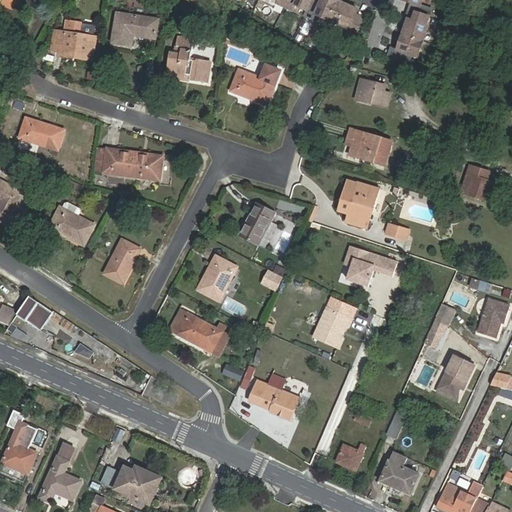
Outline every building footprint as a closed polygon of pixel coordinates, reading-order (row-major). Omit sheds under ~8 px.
[(279,0),(278,5),(295,12),(297,7),(308,12),(306,17),(315,21),(317,16),(350,30),(347,36),(357,40),(367,18),(359,15),(361,10),(338,0),(279,0)] [(399,0),(411,4),(405,20),(408,20),(398,49),(391,47),(388,57),(411,65),(413,57),(420,59),(431,26),(428,25),(433,9),(423,5),(424,0),(399,0)] [(0,10),(8,14),(11,7),(0,1),(0,10)] [(142,34),(142,37),(158,39),(161,20),(120,13),(115,44),(134,48),(136,36),(137,33),(142,34)] [(64,51),(93,56),(96,38),(60,32),(58,50),(64,51)] [(191,77),(190,83),(208,86),(212,64),(192,61),(195,42),(178,39),(177,48),(183,49),(182,56),(176,56),(171,55),(167,76),(186,79),(186,76),(191,77)] [(238,50),(240,46),(226,39),(226,43),(238,50)] [(92,61),(93,56),(64,51),(64,56),(92,61)] [(268,108),(282,75),(267,68),(262,80),(240,72),(232,93),(268,108)] [(373,98),(372,101),(387,106),(390,91),(383,89),(385,83),(361,77),(356,93),(373,98)] [(58,151),(65,131),(26,118),(19,137),(58,151)] [(355,138),(353,144),(350,153),(385,163),(393,139),(351,126),(348,136),(355,138)] [(346,142),(353,144),(355,138),(348,136),(346,142)] [(98,173),(107,174),(111,150),(101,148),(98,173)] [(111,150),(107,174),(164,182),(167,158),(149,155),(148,158),(120,154),(121,151),(111,150)] [(495,166),(484,163),(469,159),(465,170),(491,177),(495,166)] [(486,196),(491,177),(465,170),(459,189),(486,196)] [(359,178),(349,175),(344,190),(355,193),(357,194),(356,199),(353,198),(349,210),(347,217),(368,223),(379,184),(359,178)] [(19,208),(26,195),(0,181),(0,203),(2,205),(0,209),(0,222),(18,232),(28,213),(19,208)] [(344,190),(339,207),(349,210),(353,198),(356,199),(357,194),(355,193),(344,190)] [(65,210),(80,218),(83,213),(82,210),(70,204),(67,205),(65,210)] [(60,230),(58,233),(86,247),(97,227),(80,218),(65,210),(63,209),(54,227),(60,230)] [(260,249),(275,217),(256,209),(242,241),(260,249)] [(406,240),(410,228),(390,222),(386,233),(406,240)] [(126,282),(143,250),(126,240),(108,273),(126,282)] [(398,261),(350,245),(347,256),(354,258),(352,266),(348,279),(368,286),(374,270),(375,265),(380,267),(379,271),(393,276),(398,261)] [(354,258),(347,256),(344,263),(352,266),(354,258)] [(207,296),(223,262),(217,259),(198,292),(207,296)] [(223,262),(207,296),(208,296),(221,303),(240,269),(224,260),(223,262)] [(474,275),(472,284),(479,286),(482,278),(474,275)] [(511,289),(505,287),(503,294),(509,296),(511,289)] [(511,303),(489,296),(478,330),(496,336),(501,320),(505,321),(511,303)] [(54,314),(30,297),(18,315),(42,332),(54,314)] [(443,303),(438,314),(449,323),(455,308),(443,303)] [(15,312),(4,307),(0,316),(0,321),(10,326),(15,312)] [(353,318),(327,307),(323,316),(324,321),(322,325),(318,327),(314,336),(337,347),(342,337),(340,332),(341,329),(350,326),(353,318)] [(436,319),(432,329),(444,334),(449,323),(438,314),(436,319)] [(177,336),(186,341),(196,319),(189,316),(177,336)] [(196,319),(186,341),(212,355),(224,334),(196,319)] [(432,329),(426,341),(438,346),(444,334),(432,329)] [(476,364),(455,354),(439,387),(451,393),(459,390),(461,386),(464,378),(468,380),(476,364)] [(225,364),(222,375),(241,381),(244,369),(225,364)] [(248,365),(239,387),(246,390),(255,368),(248,365)] [(511,376),(497,373),(492,384),(502,387),(507,388),(511,389),(511,381),(509,381),(511,376)] [(272,412),(293,420),(301,403),(299,402),(302,397),(260,379),(251,401),(272,410),(272,412)] [(458,400),(459,390),(451,393),(439,387),(438,390),(458,400)] [(373,417),(359,411),(355,421),(369,427),(373,417)] [(397,439),(407,417),(397,413),(388,434),(397,439)] [(28,426),(20,422),(2,463),(28,474),(37,454),(19,446),(28,426)] [(120,441),(124,430),(117,427),(113,439),(120,441)] [(75,449),(64,444),(41,499),(51,503),(55,493),(73,501),(81,483),(64,475),(75,449)] [(357,470),(367,447),(361,444),(359,450),(345,445),(338,462),(357,470)] [(395,450),(391,459),(404,465),(408,456),(395,450)] [(404,465),(391,459),(382,479),(391,484),(389,488),(401,494),(403,490),(412,494),(421,472),(404,465)] [(138,467),(136,472),(156,482),(151,495),(153,495),(156,497),(164,479),(138,467)] [(156,482),(136,472),(126,468),(122,475),(109,469),(102,483),(148,504),(153,495),(151,495),(156,482)] [(470,493),(478,497),(484,486),(476,482),(470,493)] [(470,493),(448,483),(437,506),(448,511),(471,511),(478,497),(470,493)] [(471,511),(487,511),(491,504),(478,497),(471,511)] [(117,511),(101,504),(102,502),(98,500),(97,502),(97,501),(91,511),(117,511)]
